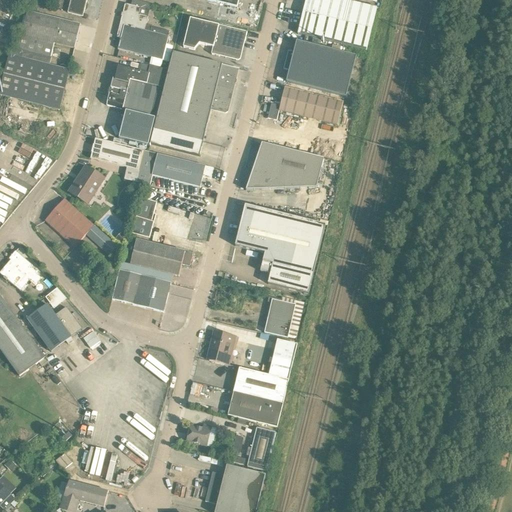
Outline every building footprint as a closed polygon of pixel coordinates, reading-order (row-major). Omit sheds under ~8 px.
[(70,0),(67,13),(83,17),(86,0),(70,0)] [(371,30),(376,9),(341,0),(306,0),(303,13),(371,30)] [(162,61),(170,32),(151,28),(150,33),(144,31),(148,18),(139,15),(141,8),(125,4),(117,37),(121,38),(118,50),(162,61)] [(54,45),(74,50),(81,26),(27,12),(18,50),(51,58),(54,45)] [(298,34),(366,51),(371,30),(303,13),(298,34)] [(190,19),(185,38),(183,48),(194,51),(199,44),(213,48),(211,55),(236,61),(241,58),(247,33),(190,19)] [(289,71),(286,82),(345,97),(355,57),(296,42),(294,53),(288,52),(284,70),(289,71)] [(239,69),(222,65),(173,53),(156,121),(149,148),(199,160),(211,110),(225,114),(228,112),(238,70),(239,70),(239,69)] [(9,56),(0,90),(0,96),(29,103),(39,64),(9,56)] [(29,103),(59,111),(69,71),(39,64),(29,103)] [(106,106),(121,110),(151,117),(158,88),(146,85),(149,75),(118,68),(115,77),(114,77),(106,106)] [(343,103),(285,88),(280,107),(271,104),(268,119),(277,121),(279,111),(337,126),(343,103)] [(149,148),(156,121),(126,114),(119,141),(149,148)] [(96,140),(91,160),(127,169),(124,180),(137,183),(144,152),(143,152),(143,151),(96,140)] [(246,191),(317,188),(324,159),(262,144),(264,146),(263,150),(262,150),(260,157),(261,158),(255,181),(254,181),(253,185),(254,185),(253,189),(246,191)] [(152,177),(200,188),(202,178),(211,181),(213,169),(144,152),(137,183),(150,186),(152,177)] [(89,206),(105,180),(86,168),(69,193),(89,206)] [(136,219),(131,237),(149,242),(154,224),(156,215),(154,215),(157,203),(141,199),(136,219)] [(74,249),(84,238),(107,258),(117,247),(95,227),(65,200),(45,222),(74,249)] [(325,226),(245,206),(235,247),(263,254),(261,263),(313,276),(325,226)] [(123,231),(115,240),(122,247),(126,234),(123,231)] [(193,255),(168,249),(136,241),(130,265),(179,277),(182,265),(190,267),(193,255)] [(32,267),(32,266),(16,252),(9,260),(11,261),(0,275),(4,278),(4,279),(6,281),(7,280),(20,291),(28,281),(31,283),(29,285),(34,289),(44,276),(38,271),(37,272),(32,267)] [(313,276),(261,263),(259,271),(270,274),(267,285),(308,295),(313,276)] [(163,313),(168,297),(171,284),(119,271),(112,301),(163,313)] [(46,298),(53,308),(66,298),(59,288),(46,298)] [(0,296),(0,350),(19,377),(45,359),(0,296)] [(288,339),(296,304),(269,298),(268,303),(269,303),(266,319),(268,319),(264,334),(288,339)] [(72,338),(47,305),(26,320),(51,353),(72,338)] [(58,316),(73,337),(84,329),(68,309),(58,316)] [(91,349),(100,342),(94,332),(84,339),(91,349)] [(232,336),(214,332),(212,342),(213,343),(209,361),(225,365),(232,336)] [(280,339),(272,373),(289,377),(297,343),(280,339)] [(233,393),(283,405),(289,381),(239,369),(233,393)] [(283,405),(233,393),(228,417),(277,429),(283,405)] [(204,424),(203,430),(191,427),(187,442),(207,447),(212,426),(204,424)] [(256,429),(247,468),(266,472),(276,434),(256,429)] [(69,434),(63,439),(66,443),(72,437),(69,434)] [(250,449),(253,436),(247,434),(244,448),(250,449)] [(83,474),(111,480),(117,455),(89,448),(83,474)] [(217,452),(215,459),(225,461),(226,454),(217,452)] [(55,462),(63,471),(72,463),(65,454),(55,462)] [(10,460),(5,465),(11,471),(16,466),(10,460)] [(225,474),(213,471),(205,502),(217,505),(215,511),(259,511),(269,473),(266,472),(247,468),(228,463),(225,474)] [(76,511),(79,501),(94,505),(104,508),(108,492),(69,482),(62,510),(69,511),(76,511)] [(0,506),(4,511),(15,499),(0,484),(0,506)]
